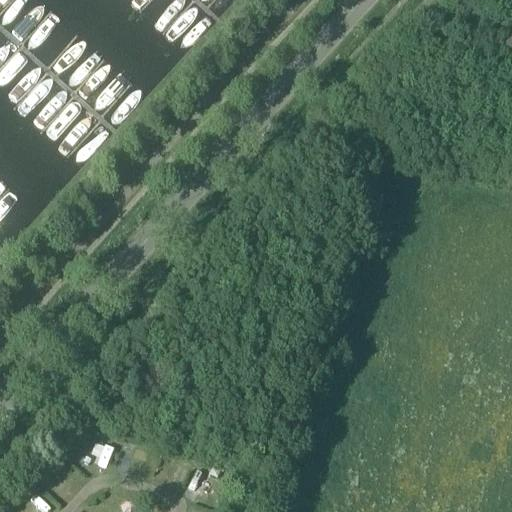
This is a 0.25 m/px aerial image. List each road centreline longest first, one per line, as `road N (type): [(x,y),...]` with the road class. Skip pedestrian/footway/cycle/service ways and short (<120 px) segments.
road 1 (unclassified): [(0,400),(362,0)]
road 2 (unknown): [(311,0),(0,345)]
